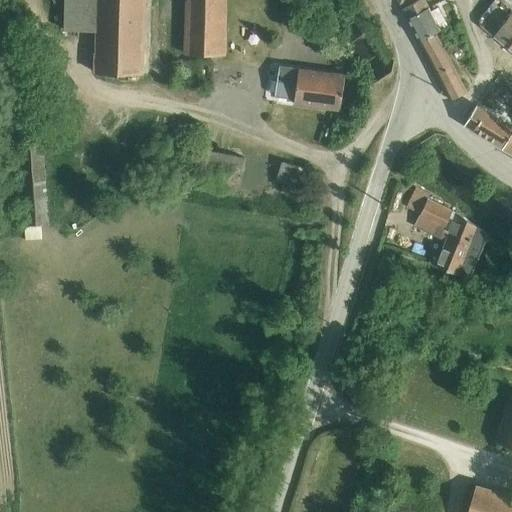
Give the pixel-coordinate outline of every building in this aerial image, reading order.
[(64,0),(64,31),(94,31),(93,74),(143,75),(145,0),(64,0)] [(185,0),(184,55),(226,57),(226,0),(185,0)] [(420,41),(436,32),(451,24),(445,12),(434,17),(429,7),(430,6),(427,0),(419,0),(403,9),(420,41)] [(496,20),(506,0),(493,0),(486,14),(496,20)] [(511,13),(493,38),(511,52),(511,13)] [(436,32),(420,41),(451,100),(467,91),(436,32)] [(200,61),(188,61),(188,80),(200,80),(200,61)] [(280,67),(275,97),(295,100),(294,105),(340,111),(345,76),(280,67)] [(511,125),(476,105),(464,125),(511,153),(511,125)] [(40,123),(18,126),(19,143),(18,143),(24,226),(25,226),(26,240),(42,239),(42,225),(49,225),(43,143),(42,143),(40,123)] [(201,150),(196,174),(211,177),(212,175),(228,178),(229,171),(231,171),(231,169),(242,172),(246,158),(201,150)] [(282,162),(276,180),(285,182),(281,193),(296,197),(304,168),(282,162)] [(411,174),(407,169),(403,173),(407,178),(411,174)] [(416,187),(406,207),(420,215),(414,227),(445,241),(443,247),(442,246),(435,263),(437,264),(436,265),(458,275),(470,280),(490,234),(477,227),(458,214),(458,213),(453,211),(428,198),(430,194),(416,187)] [(511,396),(497,443),(511,448),(511,396)] [(511,511),(511,495),(476,485),(468,511),(511,511)]
